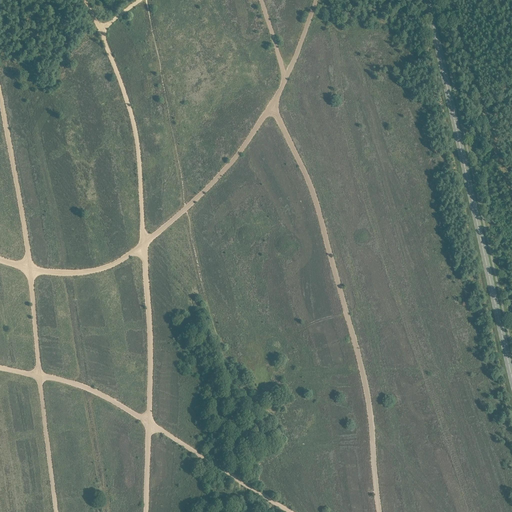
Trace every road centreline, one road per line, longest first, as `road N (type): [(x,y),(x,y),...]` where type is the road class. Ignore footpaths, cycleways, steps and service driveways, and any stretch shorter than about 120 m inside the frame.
road 1 (track): [(0,259),(47,272),(98,269),(185,209),(233,160),(273,101),(317,0)]
road 2 (track): [(85,0),(133,126),(148,423)]
road 3 (track): [(273,101),(310,189),(362,366),(379,511)]
road 4 (primary): [(511,379),(427,0)]
road 5 (track): [(38,375),(27,250),(0,97)]
road 6 (track): [(288,511),(148,423),(146,511)]
road 7 (track): [(448,0),(511,202)]
road 8 (track): [(0,368),(38,375),(56,511)]
road 9 (track): [(38,375),(80,385),(148,423)]
